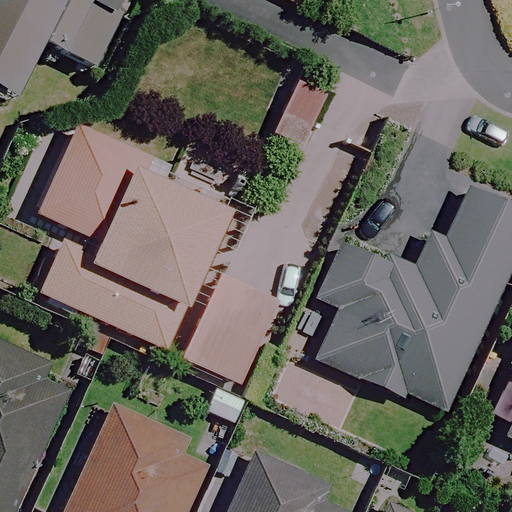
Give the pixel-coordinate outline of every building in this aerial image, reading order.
[(0,0),(0,102),(4,105),(34,46),(86,73),(123,0),(0,0)] [(321,97),(287,81),(260,140),(294,156),(321,97)] [(58,236),(31,299),(230,388),(268,304),(215,280),(199,273),(244,174),(186,147),(170,181),(68,135),(29,223),(58,236)] [(351,254),(325,244),(301,301),(327,312),(317,336),(300,329),(288,358),(438,420),(511,241),(511,217),(442,188),(454,160),(399,138),(351,254)] [(511,322),(503,342),(510,345),(494,381),(511,389),(511,395),(493,438),(511,446),(511,503),(509,510),(511,511),(511,322)] [(0,511),(4,511),(65,380),(0,350),(0,511)] [(173,441),(100,408),(53,511),(175,511),(195,469),(166,456),(173,441)] [(310,488),(237,455),(211,511),(326,511),(304,502),(310,488)]
